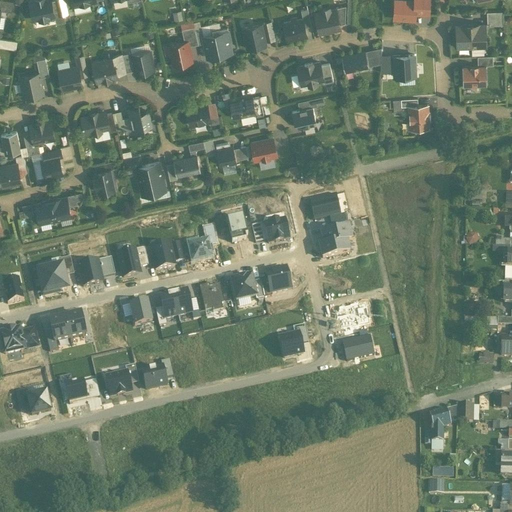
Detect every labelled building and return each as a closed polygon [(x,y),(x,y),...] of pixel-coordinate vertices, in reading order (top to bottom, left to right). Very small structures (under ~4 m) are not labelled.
[(13,1),(7,0),(0,0),(0,8),(0,9),(0,10),(12,11),(13,1)] [(35,0),(30,1),(33,19),(39,17),(40,20),(49,18),(48,17),(54,16),(53,11),(57,11),(55,0),(51,0),(50,0),(35,0)] [(64,0),(55,0),(57,11),(58,15),(67,13),(64,0)] [(414,0),(415,1),(404,0),(402,0),(400,1),(399,3),(397,4),(397,6),(395,6),(394,18),(406,19),(407,18),(411,18),(411,19),(414,19),(415,13),(415,7),(421,7),(421,0),(414,0)] [(428,14),(428,0),(421,0),(421,7),(415,7),(415,13),(428,14)] [(346,5),(334,7),(335,8),(339,24),(345,23),(346,5)] [(329,7),(321,9),(321,11),(315,12),(320,32),(339,28),(339,24),(335,8),(329,9),(329,7)] [(502,11),(486,11),(487,25),(502,24),(502,11)] [(309,15),(302,16),(302,18),(304,27),(311,26),(309,15)] [(302,18),(283,22),(287,39),(306,35),(304,27),(302,18)] [(271,21),(261,23),(265,41),(275,38),(271,21)] [(261,23),(243,27),(247,48),(266,44),(265,41),(261,23)] [(484,24),(474,24),(473,24),(467,24),(466,25),(456,25),(457,47),(485,46),(484,24)] [(194,26),(182,29),(184,41),(187,41),(188,46),(198,44),(195,29),(194,26)] [(227,27),(211,30),(212,33),(203,35),(204,43),(207,57),(231,51),(229,42),(230,42),(227,27)] [(202,28),(195,29),(198,44),(204,43),(203,35),(202,28)] [(184,41),(169,45),(173,64),(192,60),(188,46),(187,41),(184,41)] [(132,54),(131,54),(135,69),(135,73),(154,68),(150,50),(132,54)] [(365,50),(341,55),(344,71),(369,66),(368,64),(366,52),(365,50)] [(374,50),(366,52),(368,64),(376,62),(374,50)] [(131,52),(122,54),(126,71),(135,69),(131,54),(132,54),(131,52)] [(122,54),(112,56),(113,59),(113,58),(116,73),(126,71),(122,54)] [(393,72),(393,55),(393,54),(381,55),(380,62),(380,72),(393,72)] [(393,72),(394,76),(415,75),(414,54),(393,55),(393,72)] [(493,55),(477,56),(477,64),(478,65),(486,65),(493,64),(493,55)] [(84,57),(76,58),(78,66),(80,76),(88,74),(84,57)] [(45,58),(37,60),(39,72),(40,77),(49,75),(45,58)] [(113,59),(93,63),(97,81),(104,79),(104,80),(111,79),(110,78),(117,76),(116,73),(113,58),(113,59)] [(319,61),(312,63),(312,62),(304,64),(304,65),(297,66),(301,84),(308,82),(309,84),(317,82),(316,80),(323,79),(320,65),(319,61)] [(329,63),(320,65),(323,79),(323,82),(333,80),(329,63)] [(486,65),(478,65),(477,64),(470,65),(462,66),(462,85),(486,84),(486,65)] [(78,66),(59,70),(63,88),(82,84),(80,76),(78,66)] [(39,72),(20,76),(24,97),(44,92),(40,77),(39,72)] [(251,93),(230,98),(234,117),(254,112),(255,112),(252,98),(251,93)] [(264,113),(260,96),(252,98),(255,112),(254,112),(255,115),(264,113)] [(417,98),(401,99),(401,106),(409,106),(409,105),(418,104),(417,98)] [(309,99),(297,101),(299,109),(311,107),(309,99)] [(207,103),(186,108),(190,124),(211,120),(210,117),(207,103)] [(148,110),(140,112),(138,104),(128,107),(130,116),(132,125),(134,131),(138,130),(138,131),(140,130),(144,129),(144,127),(151,125),(148,110)] [(418,104),(409,105),(409,106),(410,129),(428,128),(428,119),(430,118),(429,112),(427,112),(427,104),(418,104)] [(299,109),(292,111),(294,121),(296,120),(298,127),(314,124),(312,117),(315,116),(313,106),(311,107),(299,109)] [(121,110),(112,112),(116,129),(125,127),(122,118),(121,110)] [(97,112),(90,114),(90,115),(82,117),(83,124),(83,125),(84,125),(85,132),(93,130),(94,132),(101,131),(101,129),(108,127),(109,127),(106,113),(105,111),(97,113),(97,112)] [(112,112),(106,113),(109,127),(108,127),(109,131),(116,129),(112,112)] [(218,115),(210,117),(211,120),(211,124),(220,122),(218,115)] [(132,125),(130,116),(122,118),(125,127),(132,125)] [(50,120),(44,121),(43,120),(36,122),(37,123),(30,124),(34,142),(54,138),(50,120)] [(16,130),(1,134),(5,153),(21,150),(16,130)] [(273,137),(251,142),(255,160),(277,155),(273,137)] [(212,138),(203,140),(205,147),(207,155),(215,154),(215,157),(218,157),(216,148),(214,149),(212,138)] [(203,140),(188,143),(189,150),(205,147),(203,140)] [(228,142),(216,144),(217,148),(216,148),(218,157),(220,165),(237,161),(236,159),(234,148),(233,145),(229,146),(228,142)] [(38,145),(26,148),(28,155),(40,152),(38,145)] [(234,148),(236,159),(248,157),(245,145),(234,148)] [(60,147),(43,151),(45,159),(62,155),(60,147)] [(139,154),(123,158),(125,169),(136,166),(142,165),(139,154)] [(197,154),(173,159),(174,162),(176,175),(200,170),(197,154)] [(45,159),(41,160),(45,177),(62,173),(59,156),(62,156),(62,155),(45,159)] [(24,156),(16,157),(17,163),(17,165),(25,163),(24,156)] [(112,160),(104,162),(106,170),(111,169),(114,168),(112,160)] [(142,165),(136,166),(142,195),(166,189),(159,161),(142,165)] [(104,162),(95,164),(96,172),(106,170),(104,162)] [(176,175),(174,162),(166,163),(169,179),(177,178),(176,175)] [(17,165),(17,163),(0,166),(0,171),(3,185),(21,181),(20,178),(17,165)] [(25,163),(17,165),(20,178),(27,171),(25,163)] [(96,172),(94,172),(95,177),(93,178),(96,187),(98,187),(99,192),(115,188),(111,169),(106,170),(96,172)] [(481,190),(472,189),(472,200),(480,200),(481,190)] [(60,197),(56,197),(51,198),(55,219),(71,215),(67,196),(60,197)] [(336,197),(311,203),(315,222),(341,216),(336,197)] [(46,199),(42,201),(35,203),(37,209),(40,222),(55,219),(51,198),(46,199)] [(243,222),(229,225),(233,247),(248,244),(247,240),(250,239),(247,226),(244,227),(243,222)] [(270,247),(276,246),(276,248),(285,245),(284,244),(291,242),(286,222),(266,227),(270,247)] [(348,231),(322,237),(324,249),(347,244),(351,243),(348,231)] [(467,232),(467,243),(479,244),(479,233),(467,232)] [(504,238),(495,237),(495,242),(495,246),(495,247),(510,247),(510,241),(504,240),(504,238)] [(324,249),(321,250),(324,263),(350,257),(347,244),(324,249)] [(174,270),(170,245),(150,249),(155,274),(174,270)] [(140,278),(134,252),(118,256),(124,281),(140,278)] [(103,286),(98,263),(80,267),(85,291),(103,286)] [(64,269),(39,274),(45,301),(70,296),(64,269)] [(23,304),(18,280),(3,284),(9,307),(23,304)] [(254,280),(233,284),(238,307),(259,303),(254,280)] [(188,293),(160,299),(165,322),(193,316),(188,293)] [(152,327),(147,304),(131,308),(135,330),(152,327)] [(82,316),(49,323),(54,346),(86,339),(82,316)] [(2,338),(6,358),(25,354),(20,334),(15,335),(15,333),(6,335),(7,337),(2,338)] [(300,335),(280,339),(284,362),(305,358),(300,335)] [(511,336),(511,337),(511,338),(502,338),(501,356),(511,355),(511,336)] [(370,339),(343,346),(347,364),(375,358),(370,339)] [(481,352),(481,363),(495,362),(495,352),(481,352)] [(164,367),(142,372),(147,393),(169,388),(164,367)] [(127,374),(106,379),(111,401),(132,396),(127,374)] [(85,386),(66,389),(70,407),(88,403),(85,386)] [(48,395),(27,400),(32,421),(53,417),(48,395)] [(511,396),(509,396),(508,398),(500,398),(500,408),(511,408),(511,396)] [(472,406),(458,405),(458,407),(457,422),(472,422),(473,398),(472,398),(472,406)] [(458,407),(446,410),(450,424),(457,422),(458,407)] [(446,410),(428,415),(433,430),(431,432),(431,434),(431,441),(431,443),(443,443),(443,429),(451,427),(450,424),(446,410)] [(511,441),(508,442),(502,442),(502,447),(501,447),(501,449),(502,449),(502,452),(511,451),(511,441)] [(511,457),(501,457),(501,466),(501,473),(511,472),(511,457)] [(441,482),(430,482),(430,494),(441,494),(441,482)]
